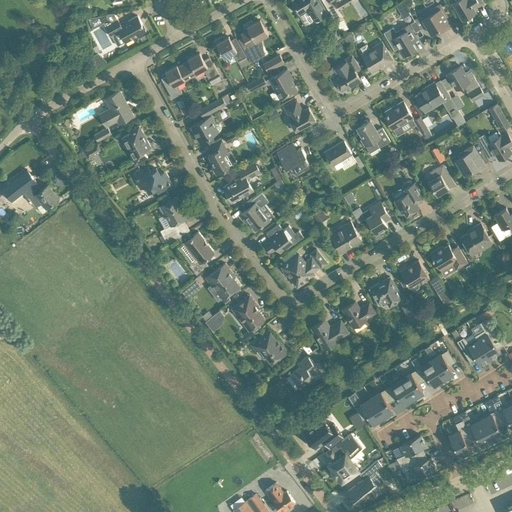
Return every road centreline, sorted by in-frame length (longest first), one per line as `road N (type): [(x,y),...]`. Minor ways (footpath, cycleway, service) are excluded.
road 1 (residential): [(135,60),(217,213),(288,301),(511,174)]
road 2 (residential): [(333,511),(28,120)]
road 3 (track): [(265,421),(511,278)]
road 4 (residential): [(471,35),(339,110),(327,104),(270,0)]
road 5 (residential): [(92,451),(173,385),(214,434)]
road 6 (residential): [(0,338),(92,451)]
road 7 (residential): [(28,120),(135,60)]
